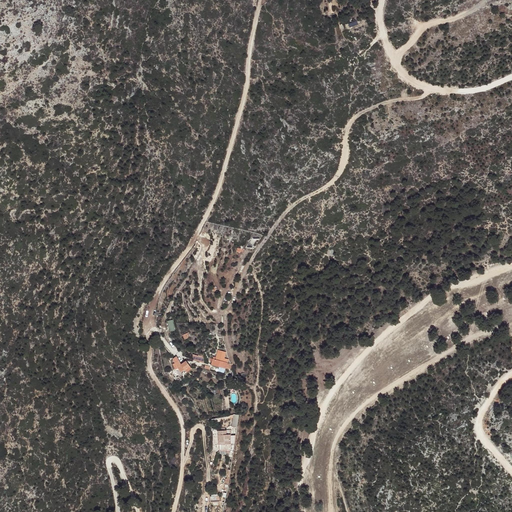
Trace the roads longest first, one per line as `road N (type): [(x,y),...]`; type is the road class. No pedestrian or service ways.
road 1 (track): [(260,0),(247,87),(217,190),(158,292),(149,332),(152,371),(183,426),(174,511)]
road 2 (track): [(428,89),(350,121),(338,176),(281,216),(227,310),(233,358),(255,392),(238,511)]
road 3 (track): [(304,511),(298,487),(306,453),(319,416),(353,368),(437,291),(511,263)]
road 4 (track): [(511,77),(428,89),(393,60),(379,15)]
road 5 (track): [(347,511),(337,470),(340,386)]
road 6 (track): [(511,372),(478,422),(511,471)]
